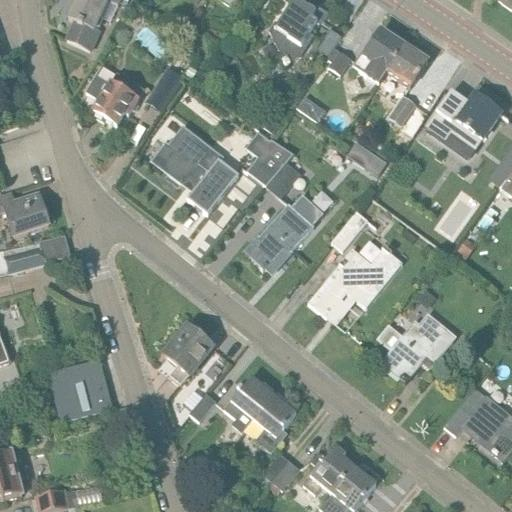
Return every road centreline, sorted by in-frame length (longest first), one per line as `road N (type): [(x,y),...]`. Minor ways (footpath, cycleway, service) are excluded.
road 1 (residential): [(480,511),(121,220),(79,211)]
road 2 (residential): [(178,511),(79,211)]
road 3 (residential): [(79,211),(28,0)]
road 4 (secondary): [(511,67),(411,0)]
